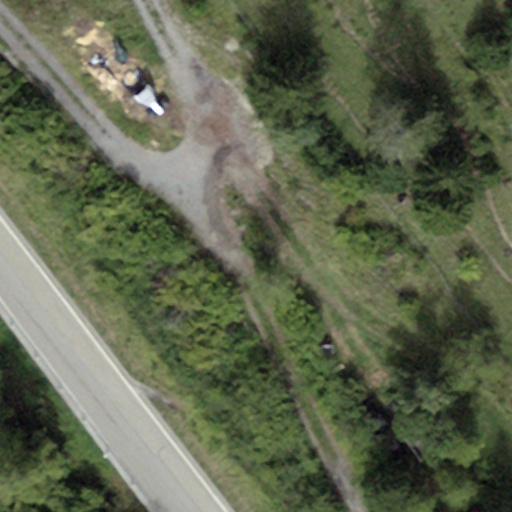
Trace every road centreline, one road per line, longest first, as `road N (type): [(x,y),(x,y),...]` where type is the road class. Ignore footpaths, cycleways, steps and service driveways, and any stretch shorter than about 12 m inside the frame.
road 1 (track): [(200,143),(263,194),(340,299),(467,394),(511,441)]
road 2 (track): [(359,511),(187,187)]
road 3 (tertiary): [(0,263),(195,511)]
road 4 (track): [(0,22),(132,164),(187,187)]
road 5 (track): [(187,187),(200,143),(199,101),(148,0)]
